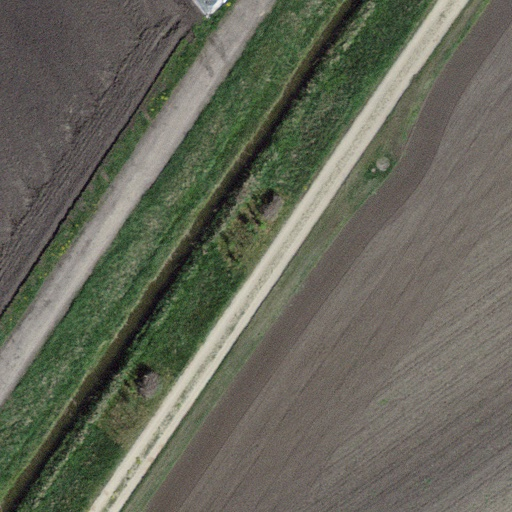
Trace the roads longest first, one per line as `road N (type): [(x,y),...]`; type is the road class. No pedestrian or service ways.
road 1 (track): [(116,511),(466,0)]
road 2 (track): [(0,373),(252,0)]
